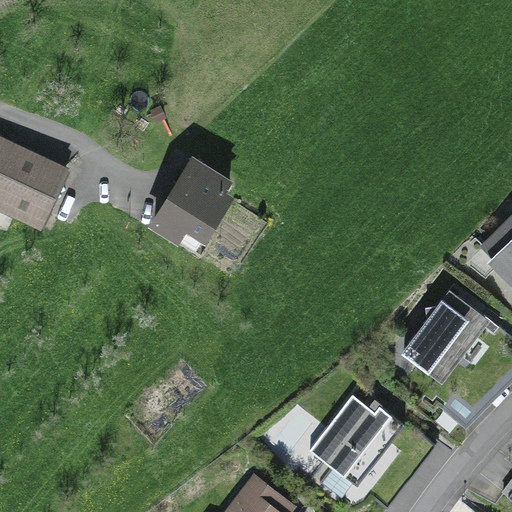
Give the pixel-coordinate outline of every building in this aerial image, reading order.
[(1,135),(0,137),(0,198),(59,224),(83,171),(1,135)] [(195,165),(157,224),(199,251),(230,202),(221,197),(228,186),(195,165)] [(511,222),(482,252),(511,282),(511,222)] [(449,298),(407,356),(441,380),(483,322),(449,298)] [(511,376),(511,343),(483,322),(441,380),(447,385),(439,397),(469,419),(511,376)] [(355,400),(312,452),(341,477),(345,472),(357,482),(402,428),(380,411),(375,417),(355,400)] [(289,511),(291,510),(256,483),(233,511),(289,511)]
